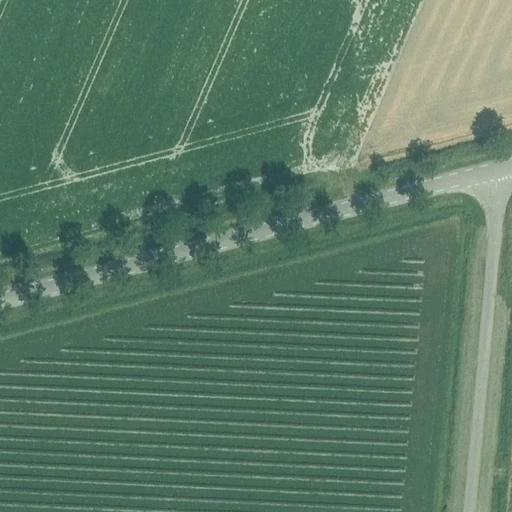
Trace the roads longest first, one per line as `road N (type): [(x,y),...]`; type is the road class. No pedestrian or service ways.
road 1 (tertiary): [(0,303),(494,171)]
road 2 (unclassified): [(465,511),(494,171)]
